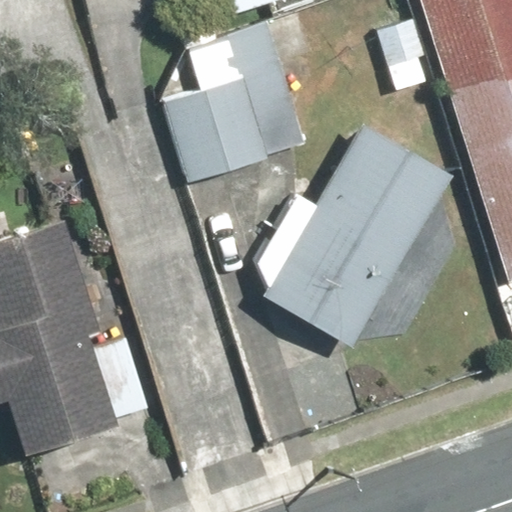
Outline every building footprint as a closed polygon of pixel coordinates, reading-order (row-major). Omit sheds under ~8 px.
[(192,0),(200,28),(278,8),(276,0),(192,0)] [(511,0),(399,0),(488,287),(511,280),(511,0)] [(279,66),(146,105),(173,195),(305,156),(279,66)] [(346,123),(241,300),(334,355),(439,178),(346,123)] [(130,421),(68,219),(0,239),(0,444),(5,460),(130,421)]
